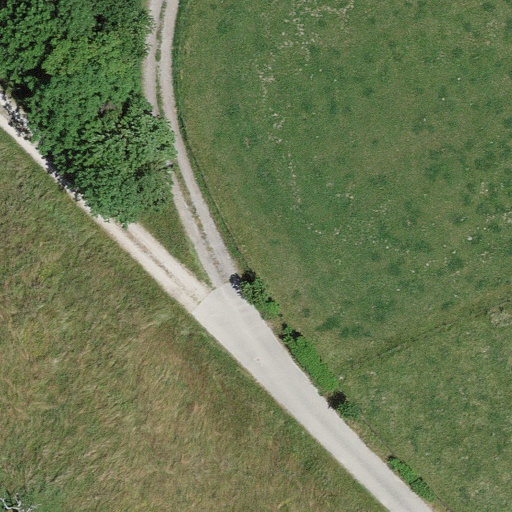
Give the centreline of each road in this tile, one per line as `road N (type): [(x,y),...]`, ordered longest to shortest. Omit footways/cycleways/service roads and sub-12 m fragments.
road 1 (unclassified): [(0,111),(407,511)]
road 2 (unknown): [(257,364),(167,147),(156,99),(161,0)]
